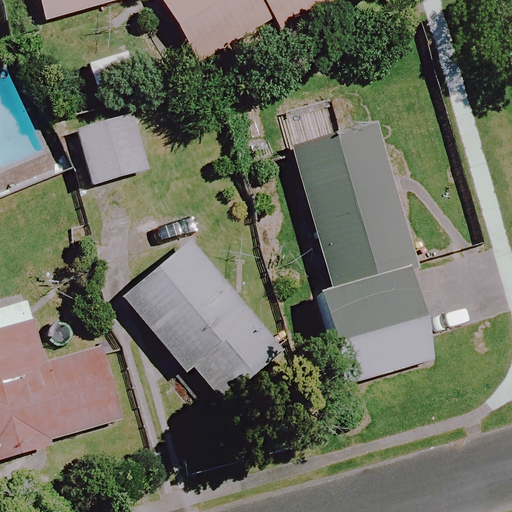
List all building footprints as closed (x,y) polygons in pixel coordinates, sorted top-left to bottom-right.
[(29,0),(38,28),(131,0),(29,0)] [(149,0),(190,68),(266,23),(273,36),(332,0),(149,0)] [(142,175),(125,118),(70,134),(86,192),(103,187),(142,175)] [(384,189),(367,130),(283,154),(324,296),(306,301),(333,392),(428,364),(412,312),(403,278),(409,276),(384,189)] [(0,196),(49,176),(40,155),(0,173),(0,196)] [(270,357),(185,249),(117,302),(177,378),(185,372),(210,405),(270,357)] [(0,463),(114,426),(90,354),(41,370),(19,304),(0,310),(0,463)]
